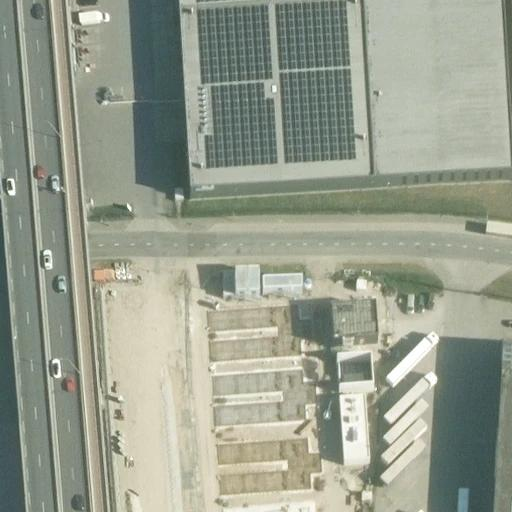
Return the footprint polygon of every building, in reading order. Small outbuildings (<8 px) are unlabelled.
[(177,0),(177,6),(189,202),(373,191),(511,181),(511,172),(501,0),(177,0)] [(33,311),(49,310),(73,308),(72,293),(32,295),(33,311)] [(375,310),(331,313),(333,349),(348,348),(377,346),(375,310)] [(511,511),(511,355),(501,355),(492,511),(511,511)] [(364,401),(338,402),(343,467),(369,465),(364,401)]
